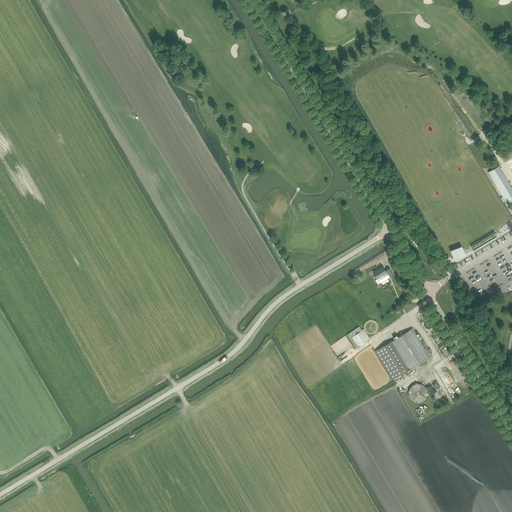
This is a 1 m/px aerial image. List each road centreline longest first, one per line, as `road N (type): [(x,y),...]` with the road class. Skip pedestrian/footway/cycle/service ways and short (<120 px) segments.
road 1 (unclassified): [(0,493),(220,361),(286,294),(388,229)]
road 2 (tertiary): [(388,229),(249,0)]
road 3 (tertiary): [(511,433),(388,229)]
